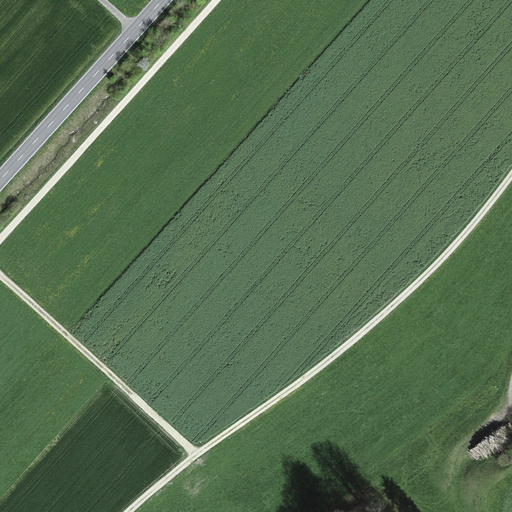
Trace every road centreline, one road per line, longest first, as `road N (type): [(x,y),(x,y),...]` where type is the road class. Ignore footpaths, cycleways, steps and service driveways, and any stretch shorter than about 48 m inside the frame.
road 1 (track): [(129,511),(407,292),(511,174)]
road 2 (track): [(0,241),(217,0)]
road 3 (track): [(196,453),(0,273)]
road 4 (secondary): [(0,180),(163,0)]
